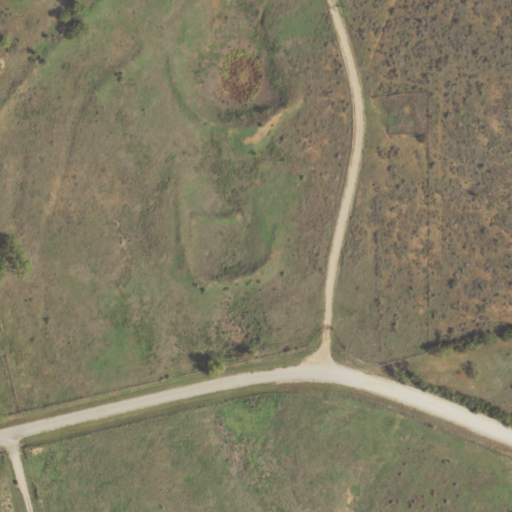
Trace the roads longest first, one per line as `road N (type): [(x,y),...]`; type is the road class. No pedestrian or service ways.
road 1 (residential): [(0,456),(218,406),(511,425)]
road 2 (residential): [(0,90),(20,308),(0,390),(21,511)]
road 3 (residential): [(308,406),(313,345),(349,264),(344,71),(314,0)]
